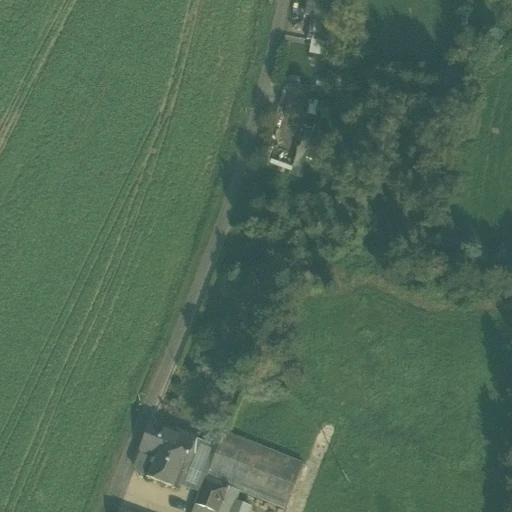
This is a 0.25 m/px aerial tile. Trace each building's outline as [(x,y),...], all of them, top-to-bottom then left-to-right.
[(307,0),(307,7),(312,9),(328,12),(337,13),(340,0),(307,0)] [(310,18),(327,21),(328,12),(312,9),(310,18)] [(327,21),(310,18),(306,41),(329,46),(333,22),(327,21)] [(206,481),(231,491),(232,491),(286,511),(321,420),(243,389),(218,450),(206,481)] [(196,441),(153,425),(135,471),(137,475),(177,490),(179,486),(196,441)] [(218,450),(196,441),(179,486),(201,494),(206,481),(218,450)] [(196,507),(208,511),(219,511),(225,499),(227,494),(230,495),(231,491),(206,481),(201,494),(196,507)] [(250,511),(251,509),(239,504),(225,499),(219,511),(208,511),(196,507),(193,511),(250,511)]
